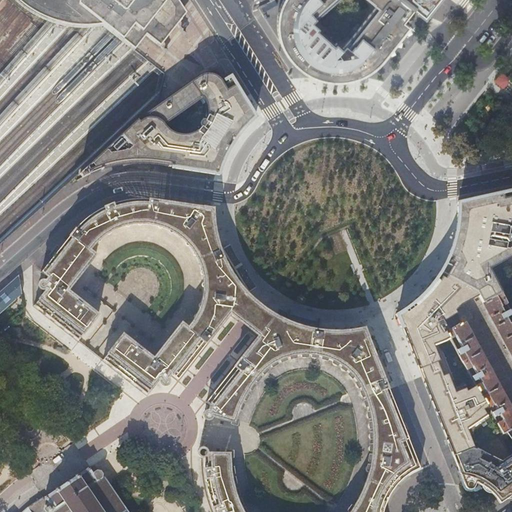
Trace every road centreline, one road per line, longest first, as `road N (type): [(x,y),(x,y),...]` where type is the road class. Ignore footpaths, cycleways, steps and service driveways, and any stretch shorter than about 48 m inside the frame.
road 1 (secondary): [(290,136),(239,195),(145,184),(93,195),(0,274)]
road 2 (secondary): [(202,0),(290,136)]
road 3 (secondary): [(308,126),(228,0)]
road 4 (secondary): [(511,176),(436,190),(385,141)]
